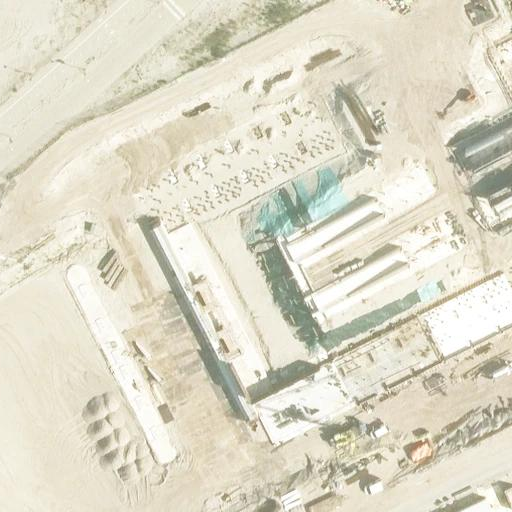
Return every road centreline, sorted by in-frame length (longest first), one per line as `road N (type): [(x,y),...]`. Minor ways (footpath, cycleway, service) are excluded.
road 1 (tertiary): [(0,493),(511,233)]
road 2 (tertiary): [(511,124),(0,379)]
road 3 (unclassified): [(0,162),(183,0)]
